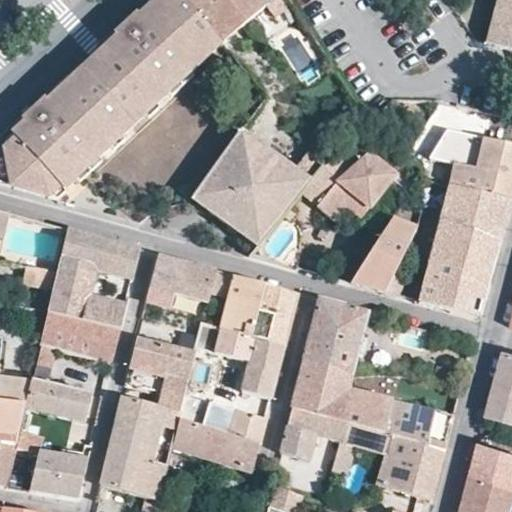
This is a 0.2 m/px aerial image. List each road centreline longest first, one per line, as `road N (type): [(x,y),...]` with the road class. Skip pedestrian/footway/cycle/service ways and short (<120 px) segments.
road 1 (residential): [(79,511),(89,498),(150,242)]
road 2 (unknown): [(511,85),(440,85),(397,73),(365,42),(340,0)]
road 3 (residential): [(313,288),(493,338)]
road 4 (residential): [(493,338),(446,511)]
road 5 (residential): [(150,242),(313,288)]
road 6 (residential): [(271,447),(313,288)]
road 7 (residential): [(150,242),(0,200)]
road 8 (residential): [(0,98),(111,0)]
